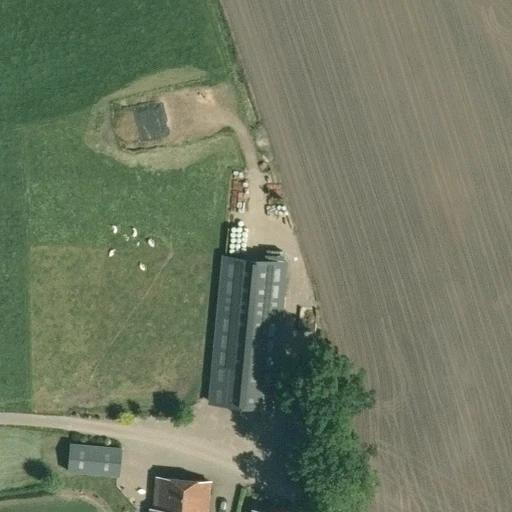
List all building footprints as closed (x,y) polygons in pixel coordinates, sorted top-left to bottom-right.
[(271,409),(286,263),(224,257),(210,402),(271,409)] [(314,391),(316,383),(308,381),(306,390),(314,391)] [(317,476),(325,396),(292,393),(284,472),(317,476)] [(119,477),(121,447),(70,442),(67,471),(119,477)] [(205,511),(208,482),(156,477),(153,510),(150,509),(149,511),(205,511)]
